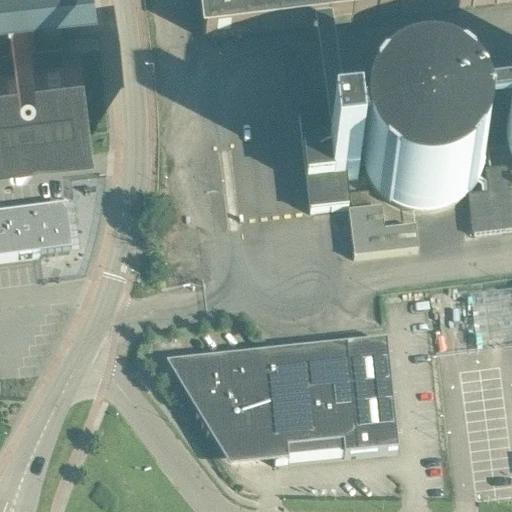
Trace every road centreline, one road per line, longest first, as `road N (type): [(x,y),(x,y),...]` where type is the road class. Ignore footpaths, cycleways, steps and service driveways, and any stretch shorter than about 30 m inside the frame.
road 1 (unclassified): [(87,350),(114,280),(134,187),(122,0)]
road 2 (unclassified): [(87,350),(216,511)]
road 3 (unclassified): [(15,511),(87,350)]
